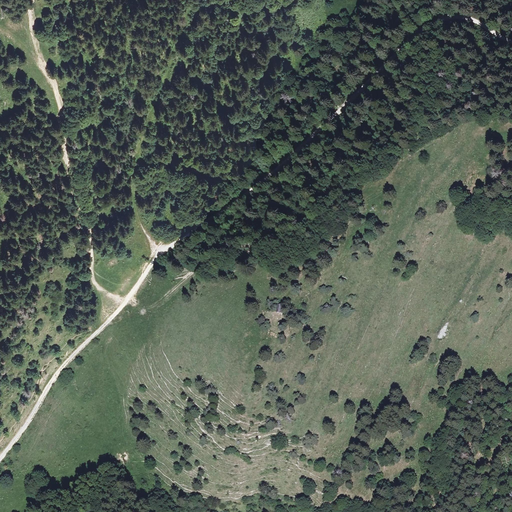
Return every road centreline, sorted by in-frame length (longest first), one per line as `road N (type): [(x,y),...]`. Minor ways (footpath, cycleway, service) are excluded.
road 1 (track): [(126,300),(155,304),(214,256),(257,251),(297,233),(379,173),(385,187),(333,229),(289,288)]
road 2 (track): [(158,253),(276,168),(435,20),(466,17),(511,40)]
road 3 (track): [(31,0),(31,33),(56,90),(89,228),(93,280),(126,300)]
road 4 (track): [(192,0),(136,173),(141,226),(158,253)]
road 5 (track): [(0,457),(52,378),(126,300)]
